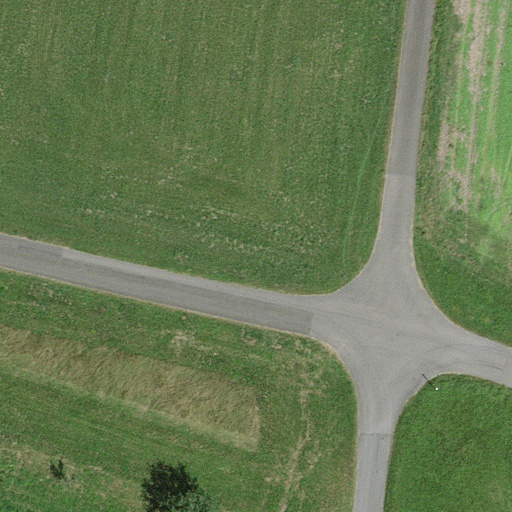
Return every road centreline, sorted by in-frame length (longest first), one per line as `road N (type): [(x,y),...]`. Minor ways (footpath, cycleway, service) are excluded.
road 1 (unclassified): [(511,370),(468,352),(0,243)]
road 2 (track): [(417,0),(361,511)]
